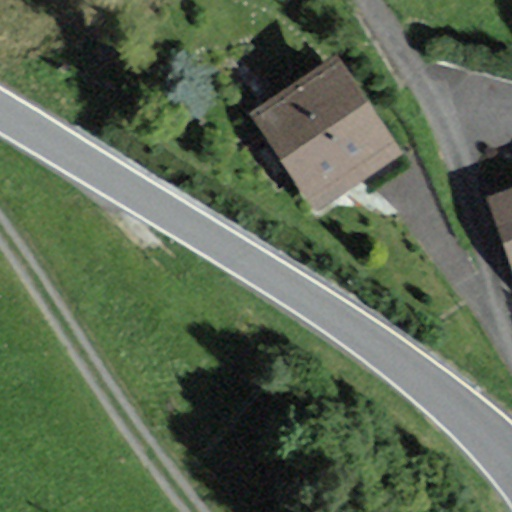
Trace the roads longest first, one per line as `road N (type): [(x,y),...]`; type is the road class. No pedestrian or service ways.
road 1 (tertiary): [(511,451),(433,375),(0,102)]
road 2 (residential): [(366,0),(455,151),(511,329)]
road 3 (track): [(0,221),(128,423),(196,511)]
